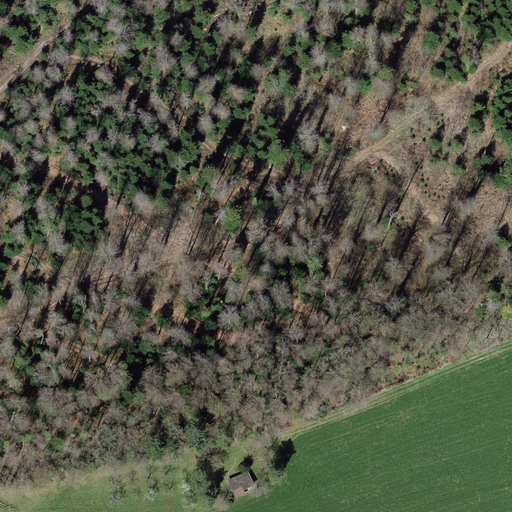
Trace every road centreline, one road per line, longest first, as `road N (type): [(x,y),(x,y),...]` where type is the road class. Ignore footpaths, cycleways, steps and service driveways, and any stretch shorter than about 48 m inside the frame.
road 1 (track): [(511,39),(334,176),(279,231),(80,286),(0,324)]
road 2 (track): [(265,440),(511,344)]
